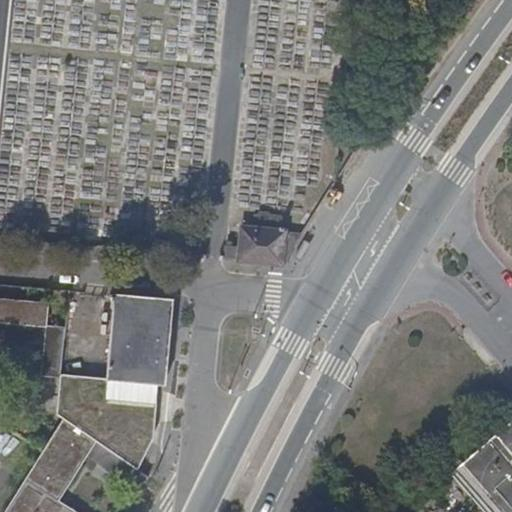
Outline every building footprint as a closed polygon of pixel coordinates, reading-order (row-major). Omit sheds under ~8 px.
[(235,261),(279,265),(283,234),(280,232),(280,228),(276,228),(276,231),(239,228),(237,247),(235,261)] [(279,265),(300,234),(283,234),(279,265)] [(304,241),(295,256),(302,260),(311,245),(304,241)] [(164,242),(164,255),(190,257),(191,245),(164,242)] [(229,246),(228,261),(235,261),(237,247),(229,246)] [(0,301),(14,303),(16,291),(0,289),(0,301)] [(169,302),(110,296),(103,380),(62,376),(58,418),(135,466),(141,455),(147,384),(161,386),(169,302)] [(0,301),(0,333),(30,336),(39,336),(42,306),(14,303),(0,301)] [(30,336),(0,333),(0,335),(0,350),(28,353),(30,336)] [(62,376),(65,340),(41,337),(38,376),(54,377),(50,413),(58,418),(62,376)] [(135,466),(58,418),(51,427),(0,509),(0,511),(64,511),(53,504),(80,459),(122,490),(133,469),(135,466)] [(511,511),(511,426),(506,422),(450,471),(486,511),(511,511)] [(137,467),(135,466),(133,469),(122,490),(134,500),(144,485),(132,476),(137,467)]
